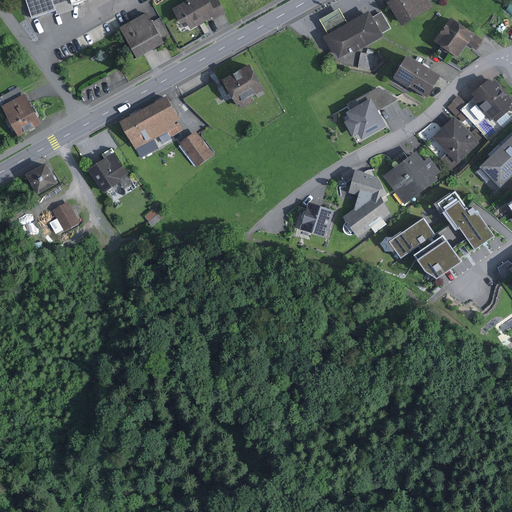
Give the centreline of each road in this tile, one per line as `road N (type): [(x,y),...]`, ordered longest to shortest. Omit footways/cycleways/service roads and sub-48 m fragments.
road 1 (residential): [(511,58),(464,80),(428,119),(307,191),(261,230)]
road 2 (primary): [(309,0),(87,123)]
road 3 (residential): [(87,123),(0,2)]
